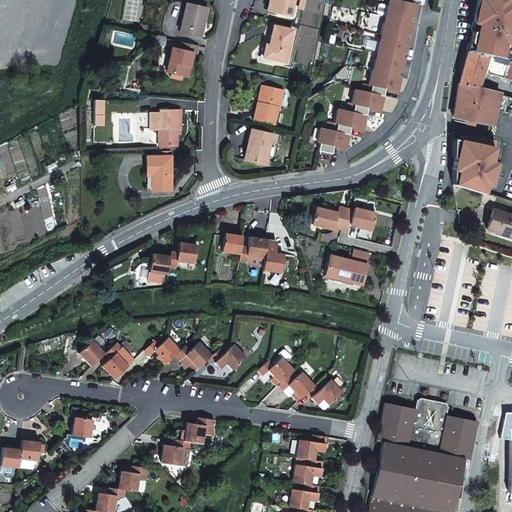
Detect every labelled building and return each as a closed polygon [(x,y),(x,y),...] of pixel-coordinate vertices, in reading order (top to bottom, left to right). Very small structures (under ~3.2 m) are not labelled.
[(268,0),(267,10),(288,15),(291,0),(268,0)] [(413,16),(416,3),(397,0),(385,0),(384,5),(382,5),(380,16),(382,17),(381,23),(379,23),(377,34),(379,35),(378,41),(376,41),(374,52),(376,52),(374,59),(372,59),(370,70),(367,84),(370,85),(369,92),(353,89),(350,104),(353,104),(352,111),(336,108),(333,122),(336,123),(335,130),(319,127),(316,141),(319,142),(317,150),(331,153),(333,145),(345,148),(350,126),(362,129),(367,107),(380,109),(384,87),(397,90),(400,75),(394,74),(395,69),(401,71),(404,57),(398,56),(399,52),(405,53),(408,39),(402,38),(403,33),(409,34),(412,21),(406,19),(407,15),(413,16)] [(479,25),(473,53),(507,62),(511,63),(511,62),(511,0),(484,0),(484,2),(479,1),(474,24),(479,25)] [(177,30),(198,36),(205,7),(184,2),(177,30)] [(261,56),(284,61),(291,29),(271,24),(267,45),(264,44),(261,56)] [(196,45),(179,41),(178,48),(169,47),(164,71),(185,76),(190,51),(194,52),(196,45)] [(511,63),(507,62),(473,53),(468,52),(461,83),(480,88),(484,74),(511,81),(511,63)] [(498,92),(480,88),(461,83),(459,88),(458,99),(455,120),(475,125),(475,122),(496,126),(503,95),(497,94),(498,92)] [(282,89),(262,85),(259,102),(256,102),(252,119),(273,123),(277,106),(278,106),(282,89)] [(102,125),(102,117),(101,102),(93,102),(93,125),(102,125)] [(148,112),(148,129),(157,129),(157,145),(176,145),(176,134),(176,128),(179,128),(179,109),(158,109),(158,112),(148,112)] [(266,163),(272,133),(250,128),(247,145),(248,145),(245,159),(266,163)] [(467,141),(454,138),(454,156),(457,157),(454,169),(453,184),(484,193),(486,183),(491,184),(496,160),(492,159),(496,140),(469,134),(467,141)] [(168,156),(167,156),(159,156),(143,156),(144,174),(152,174),(152,190),(168,189),(168,156)] [(333,228),(340,230),(345,210),(338,208),(337,213),(314,207),(310,224),(332,230),(333,228)] [(494,231),(504,234),(510,218),(511,214),(491,208),(486,227),(495,230),(494,231)] [(345,210),(340,230),(347,232),(349,225),(370,231),(374,215),(353,209),(352,212),(345,210)] [(238,244),(239,235),(221,232),(218,251),(236,254),(238,244)] [(262,248),(264,239),(246,236),(245,246),(238,244),(236,254),(235,263),(260,266),(261,259),(262,248)] [(270,240),(264,239),(262,248),(261,259),(260,266),(259,269),(278,272),(280,253),(272,252),(273,243),(270,240)] [(175,254),(167,253),(166,259),(165,267),(174,269),(175,261),(191,264),(193,248),(176,245),(175,254)] [(363,265),(364,257),(350,253),(347,261),(327,255),(323,272),(342,277),(340,283),(350,285),(351,283),(359,285),(364,265),(363,265)] [(151,282),(163,284),(165,273),(165,267),(166,259),(149,256),(146,271),(153,272),(151,282)] [(321,278),(340,283),(342,277),(323,272),(321,278)] [(91,277),(83,283),(89,292),(97,287),(91,277)] [(161,367),(173,356),(177,352),(165,338),(157,346),(152,341),(142,351),(147,356),(152,351),(158,357),(155,360),(161,367)] [(89,366),(102,353),(90,340),(76,352),(89,366)] [(112,378),(125,366),(114,353),(120,347),(114,342),(102,353),(106,358),(99,364),(112,378)] [(206,358),(209,356),(196,342),(188,350),(183,346),(177,352),(173,356),(178,361),(178,360),(184,367),(186,365),(192,372),(206,358)] [(244,358),(231,344),(222,352),(218,348),(209,356),(206,358),(217,370),(224,364),(230,371),(244,358)] [(277,385),(288,374),(292,370),(280,357),(272,365),(267,360),(255,371),(260,376),(266,371),(272,377),(269,380),(275,387),(277,385)] [(306,392),(313,385),(301,373),(293,379),(288,374),(277,385),(282,391),(284,388),(296,401),(306,392)] [(320,388),(316,383),(313,385),(306,392),(317,404),(318,403),(323,408),(325,409),(342,393),(329,379),(320,388)] [(463,458),(468,459),(476,421),(445,415),(447,406),(445,403),(420,398),(416,400),(414,409),(383,403),(375,440),(381,441),(366,511),(457,511),(460,499),(454,498),(463,458)] [(88,437),(90,419),(72,417),(70,435),(88,437)] [(209,436),(212,420),(204,419),(195,418),(194,424),(184,423),(182,431),(177,430),(176,440),(183,441),(188,442),(200,444),(201,434),(209,436)] [(298,438),(295,458),(307,460),(314,461),(315,451),(323,453),(325,437),(311,435),(310,440),(298,438)] [(38,443),(20,440),(19,446),(19,450),(18,459),(36,461),(38,443)] [(179,448),(187,449),(188,442),(183,441),(176,440),(172,440),(171,446),(161,445),(158,463),(176,466),(179,448)] [(0,449),(0,466),(17,468),(18,459),(19,450),(0,448),(0,449)] [(292,483),(304,484),(310,485),(317,486),(318,476),(320,477),(322,462),(314,461),(307,460),(295,458),(292,483)] [(145,481),(147,469),(130,466),(129,472),(120,471),(116,490),(120,490),(124,491),(135,492),(137,479),(145,481)] [(308,510),(315,511),(318,487),(317,486),(310,485),(304,484),(303,489),(291,488),(288,507),(301,509),(308,510)] [(101,511),(111,511),(115,497),(122,498),(124,491),(120,490),(116,490),(107,488),(106,493),(96,492),(93,511),(97,511),(101,511)]
